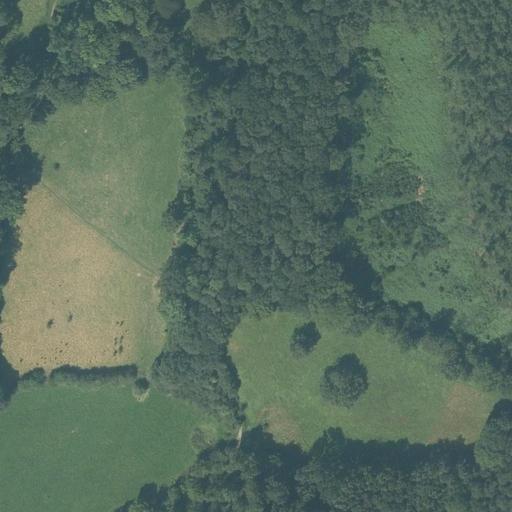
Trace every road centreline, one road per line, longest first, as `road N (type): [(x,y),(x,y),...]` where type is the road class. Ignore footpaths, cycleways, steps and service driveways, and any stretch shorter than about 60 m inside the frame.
road 1 (track): [(511,379),(419,330),(332,302),(270,291),(228,309)]
road 2 (track): [(228,309),(216,351),(239,435),(194,511)]
